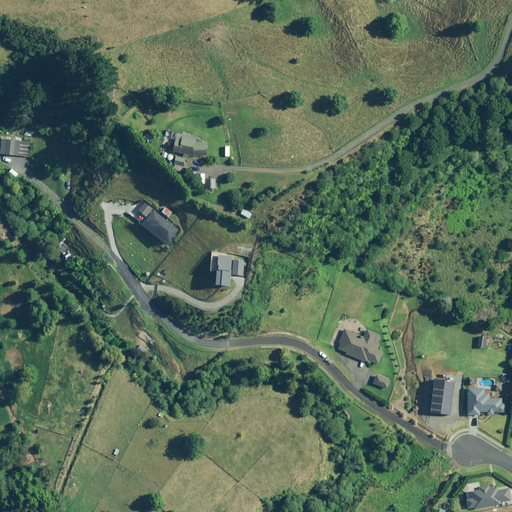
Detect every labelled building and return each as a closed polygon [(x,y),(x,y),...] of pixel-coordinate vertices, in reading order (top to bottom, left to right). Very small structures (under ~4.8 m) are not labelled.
[(125,114),(119,105),(115,109),(120,117),(125,114)] [(194,138),(172,132),(166,154),(191,160),(206,159),(205,143),(193,144),(194,138)] [(27,148),(0,144),(0,158),(25,161),(27,148)] [(216,179),(204,179),(203,188),(215,189),(216,179)] [(152,209),(144,203),(139,211),(147,216),(152,209)] [(252,214),(244,209),(241,214),(249,219),(252,214)] [(155,211),(145,224),(170,243),(179,230),(155,211)] [(219,255),(223,255),(224,251),(213,250),(211,270),(216,271),(215,285),(231,286),(232,271),(218,270),(219,255)] [(223,255),(219,255),(218,270),(232,271),(233,256),(223,255)] [(376,334),(365,329),(362,337),(344,329),(336,349),(346,353),(345,354),(367,363),(368,360),(377,364),(382,351),(377,349),(379,344),(373,341),(376,334)] [(489,337),(477,336),(476,347),(488,348),(489,337)] [(389,380),(375,374),(372,383),(385,389),(389,380)] [(484,387),(467,386),(466,412),(505,414),(506,396),(484,395),(484,387)] [(480,489),(467,492),(470,509),(511,501),(508,484),(489,487),(489,483),(479,485),(480,489)]
